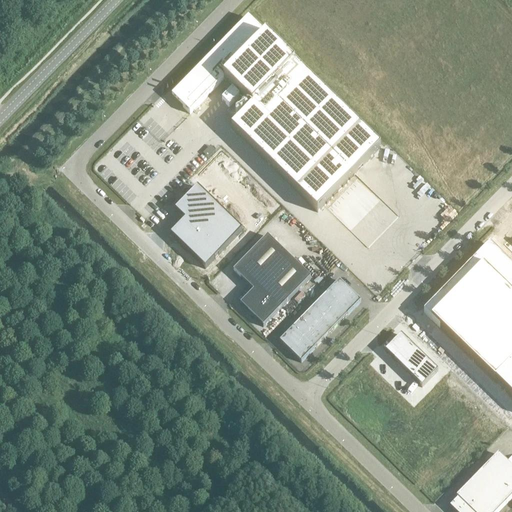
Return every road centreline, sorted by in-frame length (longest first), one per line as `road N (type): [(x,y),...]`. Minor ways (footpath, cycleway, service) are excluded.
road 1 (unclassified): [(236,0),(73,172),(304,399)]
road 2 (unclassified): [(304,399),(511,186)]
road 3 (unclassified): [(304,399),(418,511)]
road 4 (unclassified): [(0,113),(110,0)]
